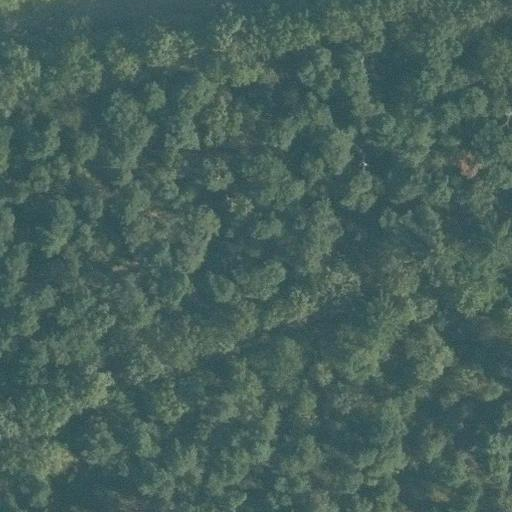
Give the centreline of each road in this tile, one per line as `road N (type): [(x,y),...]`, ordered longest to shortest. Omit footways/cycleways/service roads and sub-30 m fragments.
road 1 (unknown): [(0,416),(511,222)]
road 2 (track): [(296,0),(0,43)]
